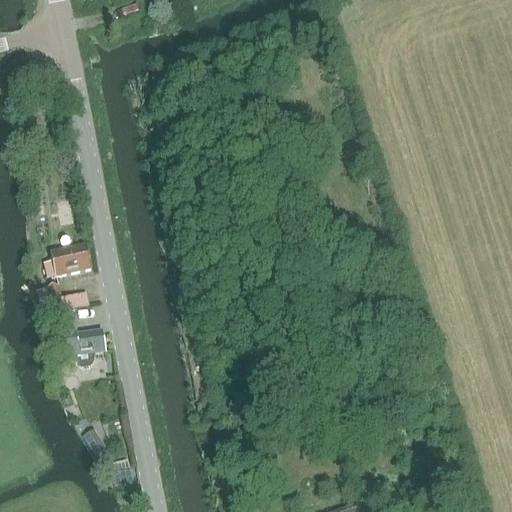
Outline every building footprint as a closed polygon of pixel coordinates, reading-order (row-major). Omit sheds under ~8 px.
[(53,99),(35,101),(37,116),(55,114),(53,99)] [(84,250),(50,258),(51,265),(43,267),(46,282),(55,280),(55,282),(88,275),(84,250)] [(41,320),(63,314),(89,309),(86,296),(61,302),(58,289),(46,291),(35,293),(41,320)] [(74,317),(52,320),(58,362),(61,362),(62,369),(77,367),(77,369),(79,371),(82,371),(89,371),(91,369),(93,367),(95,358),(106,357),(102,334),(77,337),(74,317)] [(95,462),(109,453),(97,432),(82,441),(95,462)] [(127,463),(109,468),(116,492),(134,486),(127,463)]
